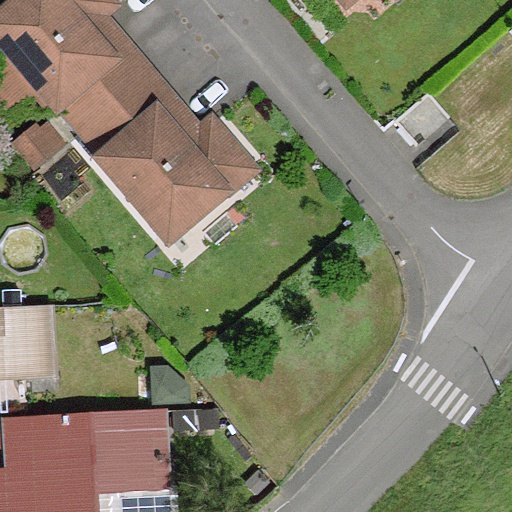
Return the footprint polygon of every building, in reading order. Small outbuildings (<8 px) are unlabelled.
[(27,18),(1,40),(63,113),(67,109),(88,135),(157,77),(134,50),(118,63),(93,32),(120,9),(112,0),(30,0),(19,9),(27,18)] [(0,39),(1,40),(27,18),(19,9),(0,25),(0,39)] [(108,19),(93,32),(118,63),(134,50),(108,19)] [(157,77),(88,135),(109,160),(106,163),(168,236),(194,214),(201,223),(232,196),(225,187),(252,164),(218,124),(190,148),(164,116),(179,104),(157,77)] [(179,104),(164,116),(190,148),(205,135),(179,104)] [(260,173),(252,164),(225,187),(232,196),(260,173)] [(175,245),(201,223),(194,214),(168,236),(175,245)] [(0,379),(55,377),(51,305),(2,308),(5,335),(0,335),(0,379)] [(0,511),(99,511),(99,491),(172,486),(167,411),(9,419),(12,473),(0,473),(0,511)]
